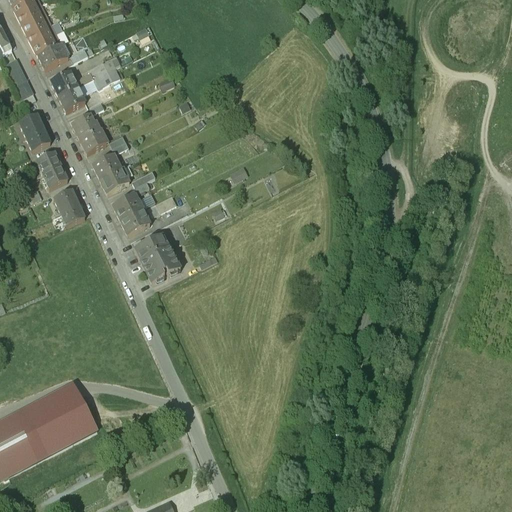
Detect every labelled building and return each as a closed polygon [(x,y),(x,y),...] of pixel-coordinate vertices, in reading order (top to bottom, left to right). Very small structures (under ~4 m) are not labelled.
[(7,0),(12,10),(31,0),(7,0)] [(40,8),(36,0),(31,0),(12,10),(17,20),(40,8)] [(45,18),(40,8),(17,20),(22,30),(45,18)] [(50,28),(45,18),(22,30),(27,40),(50,28)] [(56,39),(50,28),(27,40),(32,50),(56,39)] [(0,32),(0,49),(4,58),(11,54),(1,34),(0,32)] [(61,49),(56,39),(32,50),(37,60),(61,49)] [(68,63),(61,49),(37,60),(45,75),(68,63)] [(84,55),(70,62),(73,67),(87,60),(84,55)] [(110,63),(115,72),(120,70),(115,61),(110,63)] [(22,103),(26,110),(36,104),(16,63),(4,69),(22,103)] [(88,74),(90,77),(93,84),(115,73),(115,72),(110,63),(88,74)] [(115,73),(93,84),(98,93),(120,82),(115,73)] [(93,84),(90,77),(74,85),(69,76),(50,86),(58,101),(77,92),(93,84)] [(170,82),(162,86),(165,93),(173,89),(170,82)] [(85,107),(77,92),(58,101),(66,117),(85,107)] [(89,113),(92,119),(104,113),(101,107),(89,113)] [(19,128),(32,156),(50,148),(44,135),(43,136),(42,132),(43,132),(37,119),(19,128)] [(97,136),(89,120),(72,129),(80,144),(97,136)] [(99,135),(97,136),(80,144),(87,159),(106,149),(99,135)] [(123,140),(109,147),(112,153),(126,146),(123,140)] [(126,146),(112,153),(115,159),(129,152),(126,146)] [(54,156),(36,165),(49,194),(67,185),(61,173),(59,169),(60,169),(54,156)] [(99,184),(122,173),(115,159),(112,160),(92,170),(99,184)] [(235,184),(248,178),(244,169),(231,176),(235,184)] [(129,188),(122,173),(99,184),(107,199),(129,188)] [(132,186),(135,192),(146,186),(155,182),(152,176),(132,186)] [(146,186),(135,192),(138,198),(149,192),(146,186)] [(39,192),(28,195),(31,205),(42,202),(39,192)] [(77,206),(71,194),(53,202),(66,231),(84,223),(79,210),(78,211),(76,206),(77,206)] [(142,214),(134,199),(112,210),(120,225),(142,214)] [(166,202),(155,207),(160,216),(171,211),(166,202)] [(222,211),(214,215),(217,221),(225,216),(222,211)] [(150,230),(142,214),(120,225),(128,241),(150,230)] [(161,236),(133,251),(140,265),(169,251),(161,236)] [(169,251),(140,265),(151,288),(164,281),(162,278),(166,276),(167,279),(180,273),(169,251)] [(201,271),(217,263),(215,258),(198,267),(201,271)] [(0,440),(0,485),(0,486),(97,435),(78,400),(0,440)]
